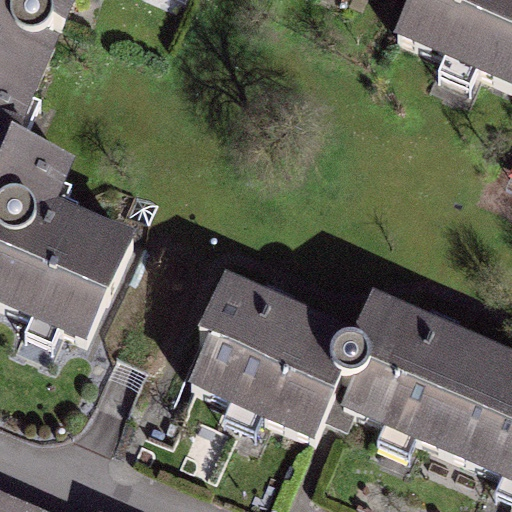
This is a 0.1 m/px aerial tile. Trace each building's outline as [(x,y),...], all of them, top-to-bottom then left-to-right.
[(0,0),(0,164),(21,173),(90,0),(0,0)] [(511,0),(351,0),(413,24),(394,72),(511,119),(511,0)] [(21,173),(0,164),(0,345),(94,383),(141,267),(63,236),(79,196),(21,173)] [(461,498),(507,386),(380,333),(366,366),(282,331),(232,311),(185,424),(327,482),(341,448),(461,498)] [(511,511),(511,388),(507,386),(461,498),(495,511),(511,511)]
